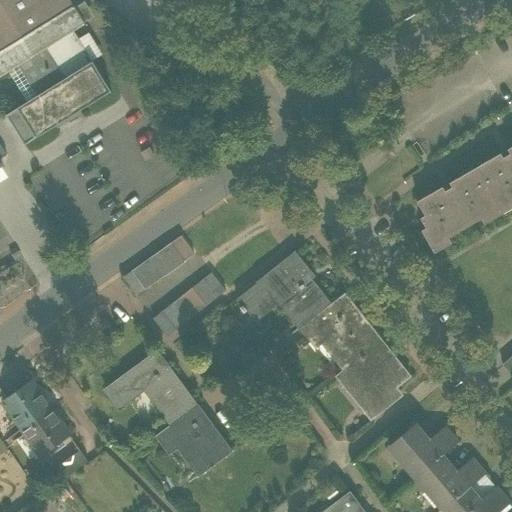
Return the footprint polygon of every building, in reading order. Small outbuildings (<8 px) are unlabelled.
[(0,0),(0,77),(10,71),(20,65),(46,49),(74,31),(85,25),(84,23),(75,8),(69,0),(0,0)] [(75,8),(84,23),(95,16),(85,1),(75,8)] [(74,31),(46,49),(65,79),(93,62),(79,39),(74,31)] [(89,33),(79,39),(93,62),(103,56),(89,33)] [(39,95),(65,79),(46,49),(20,65),(39,95)] [(112,92),(93,62),(65,79),(39,95),(28,102),(18,108),(23,117),(37,138),(112,92)] [(39,95),(20,65),(10,71),(28,102),(39,95)] [(7,115),(12,123),(23,117),(18,108),(7,115)] [(37,138),(23,117),(12,123),(26,145),(37,138)] [(500,208),(511,201),(511,146),(508,149),(511,154),(504,158),(501,153),(450,183),(453,187),(445,192),(442,187),(417,201),(425,215),(421,218),(426,228),(422,230),(435,253),(436,252),(433,247),(498,209),(501,215),(503,214),(500,208)] [(2,167),(0,168),(0,183),(9,178),(2,167)] [(181,236),(172,243),(185,261),(195,254),(181,236)] [(186,262),(185,261),(172,243),(161,250),(175,270),(186,262)] [(165,277),(175,270),(161,250),(151,257),(165,277)] [(279,298),(301,327),(332,303),(308,273),(311,271),(297,252),(258,282),(259,284),(241,299),(254,316),(279,298)] [(155,284),(165,277),(151,257),(141,265),(155,284)] [(146,290),(155,284),(141,265),(132,271),(146,290)] [(136,297),(146,290),(132,271),(122,278),(136,297)] [(212,271),(202,279),(217,298),(227,290),(212,271)] [(207,306),(217,298),(202,279),(192,288),(207,306)] [(197,314),(207,306),(192,288),(183,295),(197,314)] [(344,294),(332,303),(301,327),(316,346),(327,338),(349,366),(382,340),(344,294)] [(187,321),(197,314),(183,295),(173,303),(187,321)] [(177,329),(187,321),(173,303),(162,311),(177,329)] [(167,337),(177,329),(162,311),(153,319),(167,337)] [(410,376),(382,340),(349,366),(337,376),(349,391),(356,385),(371,405),(364,410),(371,419),(397,400),(391,392),(410,376)] [(145,387),(172,424),(196,406),(157,354),(107,391),(119,407),(145,387)] [(511,355),(502,364),(511,375),(511,355)] [(2,401),(22,429),(47,411),(41,402),(46,399),(32,380),(2,401)] [(349,391),(364,410),(371,405),(356,385),(349,391)] [(41,402),(47,411),(51,408),(46,399),(41,402)] [(230,453),(196,406),(172,424),(157,435),(169,451),(174,447),(196,478),(230,453)] [(58,417),(51,408),(47,411),(54,420),(58,417)] [(54,420),(47,411),(22,429),(42,457),(71,436),(58,417),(54,420)] [(397,456),(417,478),(442,456),(458,443),(445,428),(430,441),(415,424),(389,447),(391,448),(397,443),(403,451),(397,456)] [(391,448),(397,456),(403,451),(397,443),(391,448)] [(59,466),(67,477),(89,462),(81,451),(59,466)] [(417,478),(443,509),(469,487),(484,474),(472,460),(457,473),(442,456),(417,478)] [(481,501),(469,487),(443,509),(445,511),(499,511),(510,503),(496,488),(481,501)] [(363,511),(350,494),(341,500),(351,511),(363,511)] [(351,511),(341,500),(324,511),(351,511)]
